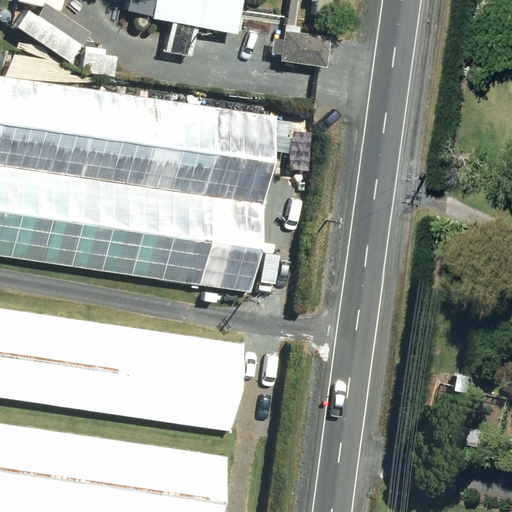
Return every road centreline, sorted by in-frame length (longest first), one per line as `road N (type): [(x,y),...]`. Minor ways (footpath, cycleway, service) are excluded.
road 1 (tertiary): [(393,0),(321,511)]
road 2 (unknown): [(345,333),(0,277)]
